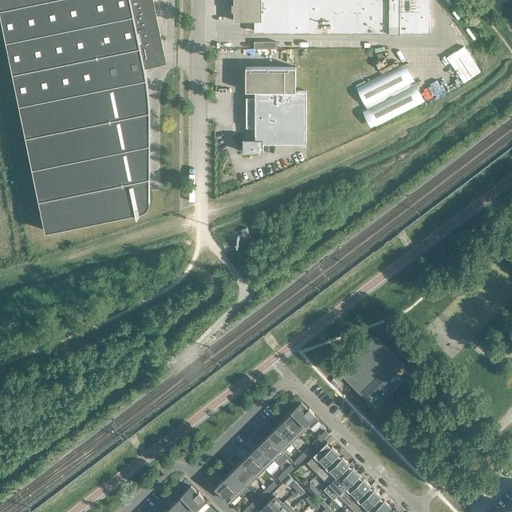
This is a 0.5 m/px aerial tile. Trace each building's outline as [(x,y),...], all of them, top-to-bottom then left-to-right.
[(0,0),(0,10),(45,231),(142,211),(143,210),(144,210),(145,209),(146,208),(147,208),(148,207),(149,206),(149,204),(150,203),(150,202),(150,200),(150,199),(150,198),(145,177),(150,176),(150,120),(150,118),(150,112),(150,105),(149,101),(149,95),(148,90),(148,86),(147,80),(146,73),(145,67),(161,64),(159,53),(163,52),(163,51),(161,52),(155,24),(157,24),(152,0),(0,0)] [(233,0),(233,4),(231,4),(231,11),(233,11),(233,20),(259,20),(259,33),(430,33),(429,0),(233,0)] [(263,143),(306,143),(306,90),(296,90),(296,67),(245,67),(245,91),(255,91),(255,139),(243,139),(243,151),(263,152),(263,143)] [(246,227),(241,229),(245,239),(250,237),(246,227)] [(376,336),(340,371),(341,372),(355,358),(359,362),(358,365),(356,364),(351,382),(365,397),(368,394),(370,392),(374,387),(377,385),(380,382),(388,378),(391,376),(393,374),(395,371),(401,362),(399,360),(376,336)] [(335,377),(331,381),(335,385),(339,381),(335,377)] [(387,389),(390,392),(396,387),(393,383),(387,389)] [(308,408),(301,401),(292,410),(308,427),(310,428),(319,419),(314,414),(314,413),(309,408),(308,408)] [(308,427),(292,410),(284,419),(300,435),(308,427)] [(300,435),(284,419),(275,427),(291,443),(300,435)] [(291,443),(275,427),(267,436),(283,452),(291,443)] [(325,430),(319,437),(322,440),(328,434),(325,430)] [(284,453),(283,452),(267,436),(258,444),(274,460),(275,461),(284,453)] [(322,440),(319,437),(312,443),(315,447),(322,440)] [(327,444),(327,443),(307,463),(317,474),(339,453),(332,446),(329,448),(326,445),(327,444)] [(274,460),(258,444),(249,452),(265,469),(274,460)] [(308,447),(301,454),(305,457),(311,451),(308,447)] [(265,469),(249,452),(241,461),(257,477),(265,469)] [(339,453),(317,474),(328,484),(349,463),(342,456),(340,459),(336,456),(339,453)] [(305,457),(301,454),(295,460),(298,463),(305,457)] [(257,477),(241,461),(232,469),(248,486),(257,477)] [(350,464),(349,463),(328,484),(338,495),(360,474),(353,467),(350,470),(347,466),(350,464)] [(291,464),(284,471),(287,474),(294,468),(291,464)] [(248,486),(232,469),(224,478),(240,494),(248,486)] [(287,474),(284,471),(278,477),(281,480),(287,474)] [(360,475),(360,474),(338,495),(349,506),(370,485),(363,478),(361,480),(357,477),(360,475)] [(240,494),(224,478),(215,486),(231,503),(240,494)] [(274,481),(267,487),(270,491),(277,484),(274,481)] [(300,486),(294,481),(291,484),(296,490),(300,486)] [(191,485),(182,494),(198,510),(207,502),(203,498),(204,497),(199,492),(198,492),(191,485)] [(371,485),(370,485),(349,506),(355,511),(364,511),(381,496),(374,489),(371,491),(368,488),(371,485)] [(305,492),(300,486),(296,490),(301,495),(305,492)] [(270,491),(267,487),(260,494),(264,497),(270,491)] [(198,510),(182,494),(173,502),(182,511),(198,511),(197,511),(198,510)] [(262,508),(266,511),(273,511),(285,500),(282,502),(275,495),(262,508)] [(314,501),(309,496),(305,499),(311,504),(314,501)] [(381,496),(364,511),(385,511),(391,506),(384,499),(382,502),(378,499),(381,496)] [(256,498),(250,504),(253,508),(260,501),(256,498)] [(288,511),(292,508),(285,500),(273,511),(288,511)] [(319,506),(314,501),(311,504),(316,510),(319,506)] [(182,511),(173,502),(165,511),(182,511)]
